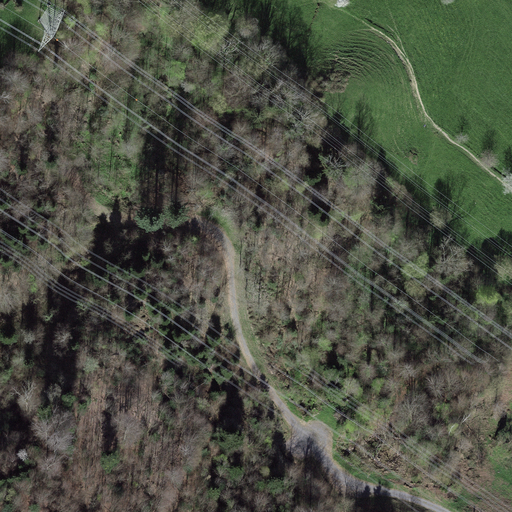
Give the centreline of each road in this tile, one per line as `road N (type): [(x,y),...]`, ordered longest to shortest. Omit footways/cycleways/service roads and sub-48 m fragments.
road 1 (track): [(71,176),(97,203),(217,233),(236,325),(317,451),(362,482),(443,511)]
road 2 (track): [(366,24),(400,45),(429,119),(511,188)]
